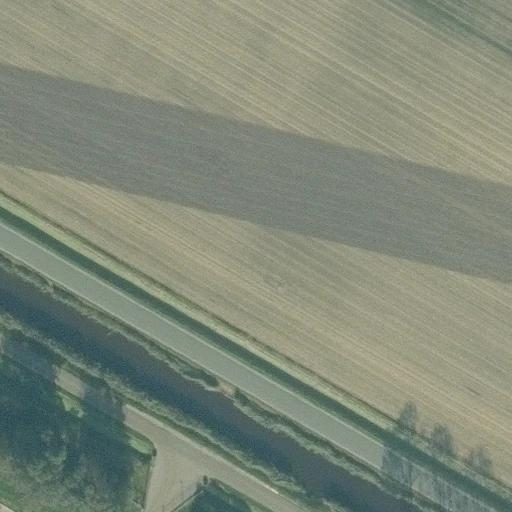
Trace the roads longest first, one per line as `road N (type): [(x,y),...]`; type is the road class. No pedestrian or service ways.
road 1 (unclassified): [(481,511),(0,234)]
road 2 (unclassified): [(296,511),(0,338)]
